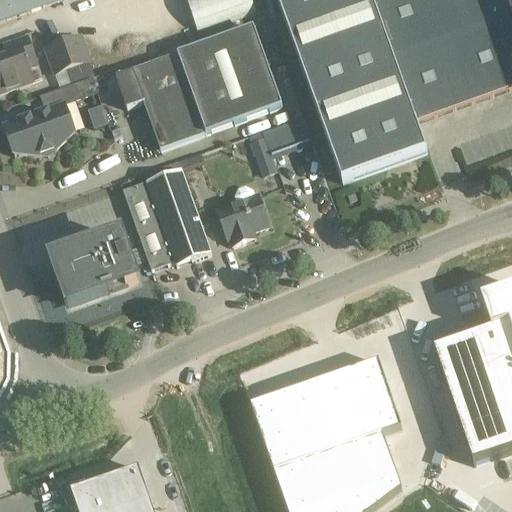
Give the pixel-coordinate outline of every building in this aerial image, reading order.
[(0,0),(0,25),(70,0),(0,0)] [(245,0),(182,0),(191,31),(250,15),(245,0)] [(511,0),(276,0),(343,187),(427,157),(416,127),(511,92),(511,0)] [(253,32),(193,54),(222,133),(282,112),(253,32)] [(80,40),(46,52),(55,77),(89,65),(80,40)] [(9,60),(0,63),(0,97),(33,86),(28,71),(37,67),(27,41),(5,49),(9,60)] [(161,155),(222,133),(193,54),(116,82),(127,114),(144,108),(161,155)] [(45,115),(4,130),(15,160),(49,160),(75,138),(64,108),(97,97),(91,82),(40,100),(45,115)] [(252,149),(265,145),(262,137),(249,141),(252,149)] [(252,149),(251,150),(255,161),(268,156),(265,145),(252,149)] [(200,158),(178,166),(182,175),(182,176),(204,168),(200,158)] [(147,189),(124,197),(152,276),(176,267),(177,271),(212,259),(200,227),(196,215),(182,176),(182,175),(178,166),(145,178),(148,187),(147,187),(147,189)] [(245,246),(243,240),(269,231),(259,200),(255,201),(253,194),(246,191),(238,194),(235,201),(237,208),(217,215),(228,245),(230,244),(233,251),(245,246)] [(203,213),(196,215),(200,227),(208,224),(203,213)] [(121,240),(53,264),(69,309),(137,285),(121,240)] [(439,355),(478,469),(511,457),(511,296),(486,306),(496,336),(439,355)] [(379,365),(316,387),(339,454),(384,439),(384,440),(403,433),(379,365)] [(316,387),(283,399),(306,466),(339,454),(316,387)] [(283,399),(251,410),(274,477),(306,466),(283,399)] [(306,466),(274,477),(286,511),(379,511),(403,495),(384,440),(384,439),(339,454),(306,466)] [(152,511),(139,472),(71,495),(76,511),(152,511)]
